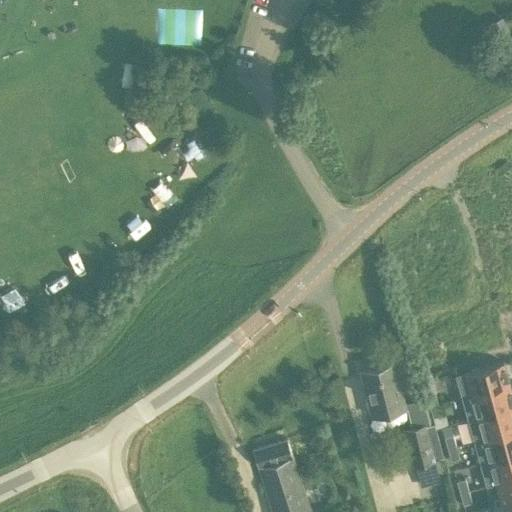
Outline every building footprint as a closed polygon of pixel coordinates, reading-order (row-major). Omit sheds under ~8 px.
[(507,28),(500,16),(491,21),(498,33),(507,28)] [(435,311),(474,300),(459,247),(420,258),(435,311)] [(503,360),(464,371),(455,374),(461,396),(509,382),(503,360)] [(372,416),(407,407),(405,402),(395,361),(360,370),(372,416)] [(511,391),(509,382),(461,396),(467,418),(511,405),(511,391)] [(429,405),(439,402),(436,391),(426,393),(429,405)] [(405,402),(407,407),(412,426),(403,428),(412,465),(436,459),(427,423),(431,423),(424,397),(405,402)] [(442,414),(439,402),(429,405),(436,427),(442,426),(448,424),(445,413),(442,414)] [(511,429),(511,405),(467,418),(473,440),(511,429)] [(448,424),(442,426),(444,436),(453,433),(450,423),(448,424)] [(511,453),(511,429),(473,440),(479,463),(511,453)] [(448,448),(456,445),(453,433),(444,436),(448,448)] [(285,437),(252,448),(272,511),(302,511),(311,509),(292,452),(285,437)] [(448,448),(451,459),(459,457),(456,445),(448,448)] [(511,477),(511,453),(479,463),(486,485),(495,483),(511,477)] [(460,493),(468,490),(465,477),(456,479),(460,493)] [(511,501),(511,477),(495,483),(498,496),(493,497),(495,505),(501,504),(501,505),(511,501)] [(460,493),(463,503),(471,501),(468,490),(460,493)] [(511,511),(511,501),(501,505),(502,511),(511,511)]
